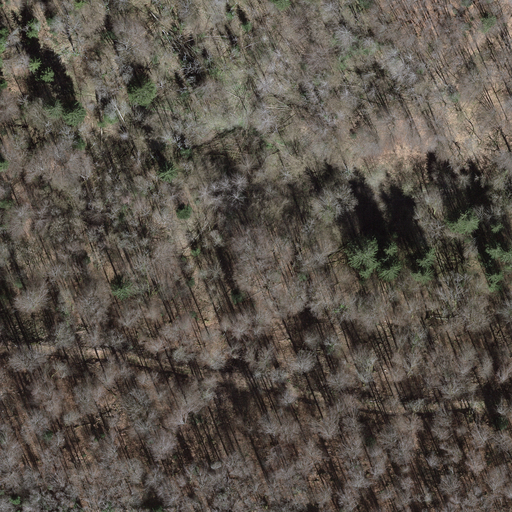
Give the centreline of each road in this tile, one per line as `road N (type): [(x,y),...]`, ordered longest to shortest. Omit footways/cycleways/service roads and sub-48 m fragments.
road 1 (track): [(0,347),(75,347),(396,410),(511,402)]
road 2 (track): [(511,175),(420,171),(248,131),(45,98)]
